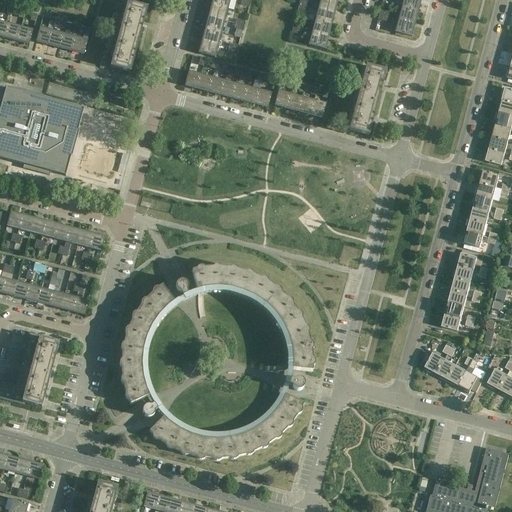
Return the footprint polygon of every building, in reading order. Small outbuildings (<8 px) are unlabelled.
[(228,10),(230,0),(213,0),(212,6),(228,10)] [(338,2),(331,0),(320,0),(319,9),(335,14),(338,2)] [(403,1),(402,8),(418,13),(421,1),(419,0),(399,0),(400,0),(403,1)] [(128,4),(120,36),(139,41),(148,9),(128,4)] [(225,22),(228,10),(212,6),(209,18),(225,22)] [(398,21),(415,25),(418,13),(402,8),(398,21)] [(315,21),(332,26),(335,14),(319,9),(315,21)] [(222,35),(225,22),(209,18),(205,30),(222,35)] [(329,38),(332,26),(315,21),(312,34),(329,38)] [(412,37),(415,25),(398,21),(395,33),(412,37)] [(0,37),(6,39),(9,25),(0,22),(0,37)] [(21,28),(9,25),(6,39),(18,43),(21,28)] [(30,46),(33,31),(21,28),(18,43),(30,46)] [(49,46),(52,31),(40,28),(36,43),(49,46)] [(219,47),(222,35),(205,30),(202,42),(219,47)] [(64,35),(52,31),(49,46),(60,49),(64,35)] [(309,46),(326,51),(329,38),(312,34),(309,46)] [(72,52),(76,38),(64,35),(60,49),(72,52)] [(120,36),(111,68),(131,73),(139,41),(120,36)] [(88,41),(76,38),(72,52),(84,56),(88,41)] [(216,59),(219,47),(202,42),(199,55),(216,59)] [(367,67),(358,99),(378,104),(386,72),(367,67)] [(197,90),(201,76),(189,73),(185,87),(197,90)] [(213,79),(201,76),(197,90),(209,93),(213,79)] [(209,93),(221,96),(225,82),(213,79),(209,93)] [(236,85),(225,82),(221,96),(233,100),(236,85)] [(244,103),(248,88),(236,85),(233,100),(244,103)] [(42,98),(43,95),(17,89),(17,91),(6,88),(0,111),(0,158),(24,165),(23,169),(49,176),(50,173),(66,177),(71,157),(72,157),(79,131),(78,131),(84,109),(42,98)] [(260,91),(248,88),(244,103),(256,106),(260,91)] [(503,102),(511,104),(511,91),(506,90),(504,89),(502,97),(504,97),(503,102)] [(272,95),(260,91),(256,106),(268,109),(272,95)] [(287,110),(291,95),(279,92),(275,107),(287,110)] [(303,99),(291,95),(287,110),(299,113),(303,99)] [(303,99),(299,113),(311,116),(315,102),(303,99)] [(369,136),(378,104),(358,99),(350,131),(350,132),(369,136)] [(327,105),(315,102),(311,116),(323,119),(327,105)] [(511,117),(511,104),(503,102),(501,106),(500,106),(498,113),(511,117)] [(496,127),(511,131),(511,129),(511,117),(498,113),(496,121),(497,122),(496,127)] [(508,143),(511,131),(496,127),(495,131),(493,130),(491,138),(508,143)] [(508,143),(491,138),(489,146),(491,146),(490,151),(505,155),(508,143)] [(490,151),(489,155),(487,154),(485,162),(502,167),(505,155),(490,151)] [(500,176),(484,172),(482,172),(480,180),(482,181),(481,185),(496,189),(500,176)] [(481,185),(479,189),(478,189),(476,197),(493,201),(496,189),(481,185)] [(493,201),(476,197),(474,204),(475,205),(474,209),(490,214),(493,201)] [(474,209),(473,214),(471,213),(469,221),(487,226),(490,214),(474,209)] [(7,228),(20,231),(23,216),(11,213),(7,228)] [(35,219),(23,216),(20,231),(31,234),(35,219)] [(35,219),(31,234),(43,237),(47,223),(35,219)] [(487,226),(469,221),(467,228),(469,229),(468,234),(483,238),(485,233),(487,226)] [(58,226),(47,223),(43,237),(55,240),(58,226)] [(70,229),(58,226),(55,240),(67,243),(70,229)] [(70,229),(67,243),(78,247),(82,232),(70,229)] [(94,235),(82,232),(78,247),(90,250),(94,235)] [(491,234),(485,233),(483,238),(489,239),(496,241),(498,236),(491,234)] [(480,250),(483,238),(468,234),(467,238),(465,237),(463,245),(465,246),(464,249),(479,253),(480,250)] [(90,250),(102,253),(106,238),(94,235),(90,250)] [(503,243),(496,241),(489,239),(488,244),(495,246),(495,247),(501,249),(503,243)] [(458,263),(460,263),(459,267),(475,271),(478,259),(477,259),(478,256),(462,252),(461,255),(460,255),(458,263)] [(46,266),(35,264),(33,271),(44,274),(46,266)] [(242,293),(254,298),(264,306),(274,315),(282,325),(288,337),(291,350),(292,363),(292,371),(312,372),(313,368),(314,366),(315,365),(315,363),(314,361),(313,360),(312,351),(313,350),(313,348),(313,346),(312,344),(310,343),(308,335),(309,333),(309,331),(308,330),(307,328),(305,327),(302,319),(302,318),(302,316),(301,314),(299,313),(298,313),(293,305),(293,304),(292,302),(291,300),(289,300),(288,299),(281,293),(281,291),(280,290),(279,289),(277,288),(275,288),(268,283),(268,281),(266,280),(265,279),(263,279),(261,279),(253,276),(252,274),(251,273),(249,272),(247,272),(246,273),(237,271),(236,269),(235,268),(233,268),(231,268),(229,269),(221,269),(220,267),(218,267),(216,267),(214,267),(213,269),(204,269),(203,268),(201,268),(199,268),(197,269),(196,271),(192,272),(197,292),(203,290),(216,289),(229,290),(242,293)] [(471,284),(475,271),(459,267),(458,272),(456,272),(454,279),(471,284)] [(511,270),(504,268),(502,267),(500,274),(511,277),(511,270)] [(482,268),(480,273),(488,275),(494,277),(495,272),(482,268)] [(83,276),(78,275),(73,292),(78,294),(80,286),(83,276)] [(41,290),(38,304),(49,307),(53,293),(55,287),(56,280),(52,279),(49,291),(41,290)] [(452,292),(468,296),(471,284),(454,279),(452,287),(454,288),(452,292)] [(18,283),(6,280),(2,295),(14,298),(18,283)] [(187,286),(187,285),(186,284),(185,283),(184,283),(184,282),(182,282),(181,282),(180,282),(179,283),(178,283),(177,284),(176,285),(176,286),(176,287),(175,287),(175,288),(175,289),(176,290),(176,291),(176,292),(177,293),(178,294),(179,294),(180,294),(181,294),(184,300),(189,298),(187,292),(187,291),(187,290),(188,290),(188,289),(188,288),(188,287),(187,286)] [(30,287),(18,283),(14,298),(26,301),(30,287)] [(73,313),(85,317),(89,302),(81,300),(84,287),(80,286),(78,294),(76,299),(73,313)] [(131,405),(134,404),(149,396),(146,389),(143,378),(142,365),(143,352),(146,340),(151,328),(159,317),(168,307),(174,303),(162,286),(159,289),(157,288),(155,289),(154,290),(153,292),(152,294),(146,300),(145,300),(143,301),(142,302),(141,304),(141,306),(136,313),(135,314),(133,315),(132,316),(132,318),(131,320),(129,328),(127,329),(126,330),(125,332),(125,334),(126,336),(124,344),(122,345),(121,347),(121,348),(121,350),(122,352),(122,360),(120,362),(120,363),(120,365),(120,367),(122,368),(122,377),(121,379),(121,380),(121,382),(122,384),(124,385),(126,393),(125,395),(125,397),(126,399),(127,400),(129,401),(131,405)] [(41,290),(30,287),(26,301),(38,304),(41,290)] [(465,308),(468,296),(452,292),(451,296),(449,296),(447,304),(465,308)] [(61,310),(65,296),(53,293),(49,307),(61,310)] [(76,299),(65,296),(61,310),(73,313),(76,299)] [(465,308),(447,304),(445,311),(447,311),(446,317),(461,321),(465,308)] [(446,317),(445,320),(443,320),(441,328),(458,333),(461,321),(446,317)] [(469,317),(467,323),(474,325),(476,318),(469,317)] [(488,321),(486,328),(487,329),(494,330),(496,323),(488,321)] [(25,403),(42,408),(59,343),(43,339),(43,336),(30,333),(16,385),(11,402),(25,406),(25,403)] [(448,356),(452,349),(447,346),(443,353),(448,356)] [(432,375),(433,373),(437,375),(445,361),(434,355),(425,371),(432,375)] [(470,356),(465,365),(470,367),(474,361),(473,361),(474,358),(470,356)] [(456,367),(445,361),(437,375),(441,377),(440,379),(448,383),(456,367)] [(460,387),(467,373),(456,367),(448,383),(454,386),(455,385),(460,387)] [(496,370),(488,385),(487,387),(495,391),(496,389),(500,391),(507,377),(496,370)] [(470,395),(471,393),(478,379),(467,373),(460,387),(463,389),(462,391),(470,395)] [(511,379),(508,377),(507,377),(500,391),(504,393),(503,395),(510,399),(511,394),(511,379)] [(294,380),(294,381),(288,380),(286,385),(292,387),(292,388),(293,389),(294,390),(295,391),(296,391),(297,392),(298,392),(299,392),(300,392),(301,391),(302,391),(303,390),(304,389),(304,388),(305,387),(305,386),(305,385),(304,384),(304,383),(304,382),(303,381),(302,381),(302,380),(301,380),(299,379),(298,379),(297,379),(296,380),(295,380),(294,380)] [(0,390),(0,399),(11,402),(16,385),(2,381),(0,390)] [(168,421),(164,417),(150,432),(153,435),(153,437),(154,438),(155,439),(157,440),(159,440),(166,445),(167,447),(168,448),(169,449),(171,449),(173,449),(181,453),(182,454),(183,455),(185,456),(187,456),(189,455),(197,457),(198,459),(200,460),(201,460),(203,460),(205,459),(213,460),(215,461),(216,461),(218,461),(220,461),(221,460),(230,459),(232,460),(233,460),(235,460),(237,459),(238,457),(246,455),(248,456),(250,456),(252,455),(253,454),(254,452),(262,449),(264,449),(265,449),(267,448),(268,446),(269,445),(276,440),(278,440),(279,439),(281,438),(282,436),(282,435),(288,428),(290,428),(291,427),(293,426),(293,424),(293,422),(298,415),(300,414),(301,413),(302,412),(302,410),(302,408),(304,404),(285,395),(282,402),(276,411),(265,422),(256,429),(244,434),(231,438),(216,439),(203,438),(193,435),(181,430),(171,423),(168,421)] [(147,406),(146,407),(145,407),(145,408),(144,408),(143,409),(143,410),(143,411),(143,412),(143,413),(143,414),(143,415),(144,416),(145,417),(146,418),(147,418),(148,418),(149,418),(150,418),(151,418),(152,417),(153,417),(154,416),(154,415),(155,414),(155,413),(155,412),(160,408),(156,403),(151,407),(150,406),(149,406),(148,406),(147,406)] [(494,511),(509,455),(486,449),(482,466),(483,466),(476,493),(469,492),(446,485),(447,483),(436,480),(432,496),(430,496),(426,511),(488,511),(489,511),(487,511),(487,509),(494,511)] [(7,456),(4,471),(15,474),(19,459),(7,456)] [(31,462),(19,459),(15,474),(27,477),(31,462)] [(27,477),(39,480),(43,465),(31,462),(27,477)] [(428,480),(423,478),(419,491),(424,493),(428,480)] [(98,483),(90,511),(111,511),(117,488),(98,483)] [(155,511),(159,497),(147,494),(143,508),(155,511)] [(157,511),(167,511),(171,500),(159,497),(155,511),(157,511)] [(9,511),(26,511),(29,504),(12,500),(9,511)] [(180,511),(183,503),(171,500),(167,511),(180,511)] [(193,511),(195,506),(183,503),(180,511),(193,511)]
